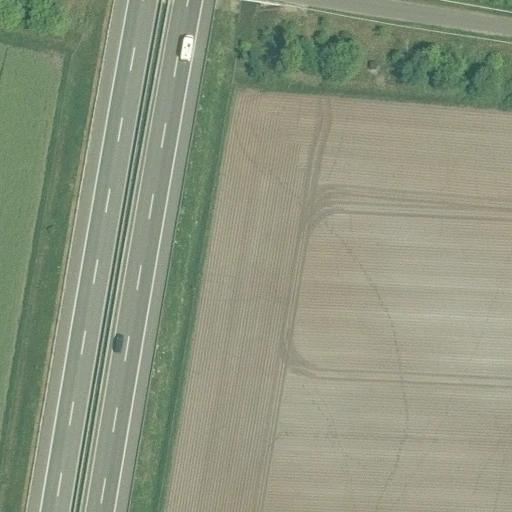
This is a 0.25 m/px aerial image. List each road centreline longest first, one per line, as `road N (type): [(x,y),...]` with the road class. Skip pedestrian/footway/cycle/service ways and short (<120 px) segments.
road 1 (motorway): [(101,511),(189,0)]
road 2 (motorway): [(144,0),(57,511)]
road 3 (unclassified): [(511,35),(274,0)]
